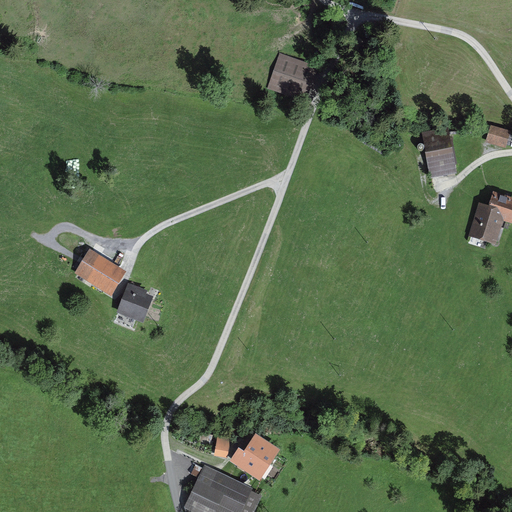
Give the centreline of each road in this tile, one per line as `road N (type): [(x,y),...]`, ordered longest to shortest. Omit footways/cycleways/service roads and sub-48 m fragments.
road 1 (unclassified): [(182,511),(164,427),(208,374),(346,33),(370,16),(464,36),(511,95)]
road 2 (track): [(284,178),(246,184),(167,219),(135,243),(131,258)]
